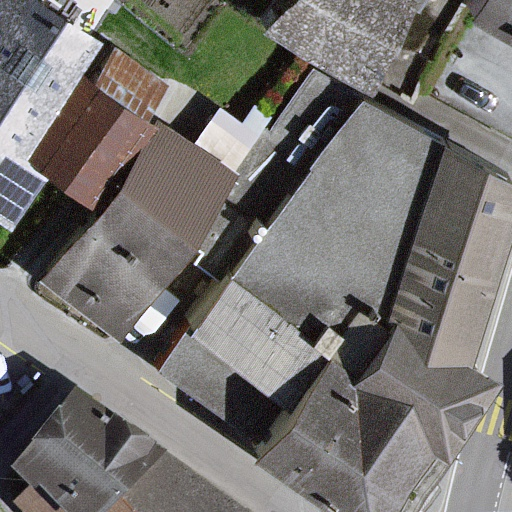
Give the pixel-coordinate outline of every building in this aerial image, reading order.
[(111,37),(67,0),(0,0),(0,203),(18,216),(53,184),(30,158),(111,37)] [(439,0),(298,0),(276,28),(390,92),(439,0)] [(511,0),(489,0),(511,11),(511,0)] [(122,45),(97,75),(69,109),(42,155),(103,202),(173,82),(122,45)] [(439,136),(369,97),(170,365),(269,429),(323,345),(341,359),(377,307),(439,136)] [(239,172),(162,125),(108,220),(56,276),(131,332),(239,172)] [(510,175),(439,136),(377,307),(393,309),(444,340),(510,175)] [(393,309),(377,307),(341,359),(323,345),(269,429),(259,444),(359,511),(378,511),(428,433),(440,438),(462,351),(444,340),(393,309)] [(257,511),(62,373),(5,458),(25,477),(7,501),(17,511),(257,511)]
